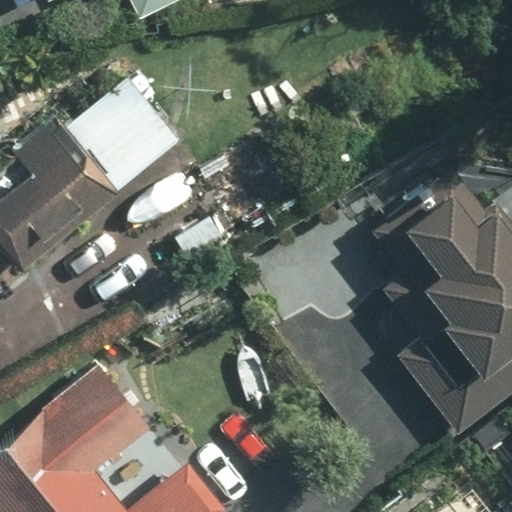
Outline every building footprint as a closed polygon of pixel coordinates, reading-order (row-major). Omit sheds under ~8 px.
[(1,0),(8,10),(24,0),(1,0)] [(179,144),(116,65),(0,158),(0,254),(16,274),(179,144)] [(314,206),(271,130),(186,179),(230,254),(314,206)] [(463,165),(367,235),(397,276),(366,298),(404,351),(411,347),(467,424),(511,391),(511,230),(511,231),(463,165)] [(148,422),(94,356),(0,433),(0,511),(221,511),(223,511),(178,457),(121,503),(92,468),(148,422)]
